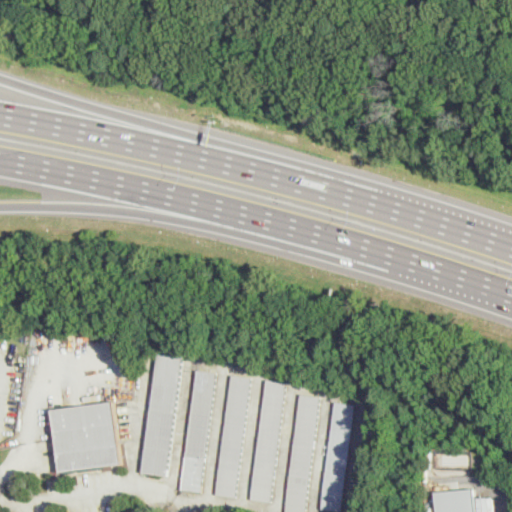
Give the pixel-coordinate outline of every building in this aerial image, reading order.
[(186,352),(169,476),(144,473),(161,348),(186,352)] [(219,373),(203,493),(182,490),(183,489),(199,370),(219,373)] [(254,378),(237,497),(218,495),(235,375),(254,378)] [(289,383),(273,502),(252,500),(269,380),(289,383)] [(323,397),(306,511),(286,511),(303,394),(323,397)] [(364,511),(357,511),(373,400),(380,401),(364,511)] [(74,471),(62,472),(54,410),(115,402),(123,464),(74,471)] [(357,405),(342,511),(323,509),(337,402),(357,405)] [(438,511),(437,492),(476,488),(478,511),(438,511)] [(495,511),(495,496),(478,497),(478,511),(495,511)]
